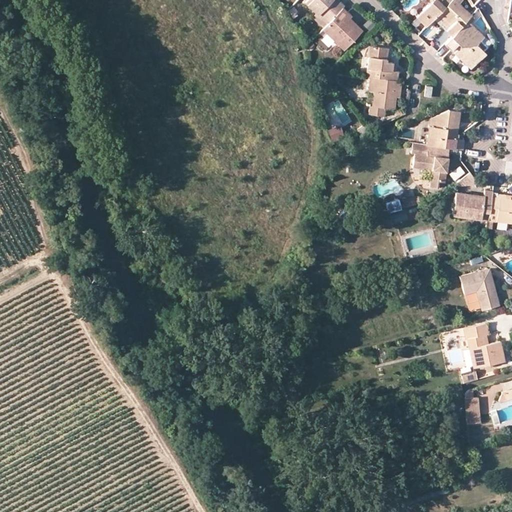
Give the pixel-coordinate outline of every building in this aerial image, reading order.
[(141,0),(148,15),(155,12),(149,0),(141,0)] [(339,0),(338,0),(337,2),(335,0),(308,0),(306,2),(317,12),(328,23),(344,7),(345,5),(339,0)] [(428,0),(430,2),(417,16),(427,26),(433,19),(438,14),(445,6),(439,1),(440,0),(428,0)] [(446,30),(452,36),(470,16),(472,14),(460,2),(462,0),(450,0),(445,6),(438,14),(450,25),(446,30)] [(298,12),(292,5),(288,10),(292,16),(298,12)] [(351,18),(347,14),(349,12),(344,7),(328,23),(324,27),(323,28),(338,43),(344,49),(363,29),(351,18)] [(324,27),(328,23),(317,12),(313,16),(324,27)] [(450,25),(438,14),(433,19),(446,30),(450,25)] [(484,51),(487,46),(481,40),(485,35),(471,23),(474,20),(470,16),(452,36),(445,43),(451,49),(458,42),(461,45),(454,52),(471,68),(485,52),(484,51)] [(384,29),(379,24),(372,31),(378,36),(384,29)] [(323,28),(319,32),(335,47),(338,43),(323,28)] [(312,40),(308,35),(304,39),(306,46),(311,41),(312,40)] [(306,46),(310,50),(315,44),(311,41),(306,46)] [(461,45),(458,42),(451,49),(454,52),(461,45)] [(376,77),(398,79),(399,71),(396,70),(392,70),(393,62),(392,62),(387,61),(387,56),(388,47),(369,45),(368,55),(370,56),(367,76),(371,76),(376,77)] [(376,77),(375,91),(373,105),(370,105),(369,113),(385,115),(386,107),(395,108),(397,96),(398,84),(398,79),(376,77)] [(464,138),(457,138),(460,111),(448,109),(436,115),(435,126),(430,125),(427,144),(450,147),(463,148),(464,138)] [(371,119),(366,120),(370,126),(373,129),(377,127),(371,119)] [(430,125),(424,124),(422,137),(421,143),(427,144),(430,125)] [(373,129),(370,126),(362,129),(365,136),(375,132),(373,129)] [(331,141),(340,138),(337,127),(327,130),(331,141)] [(421,143),(413,142),(412,154),(415,155),(413,167),(432,169),(430,186),(439,187),(440,180),(446,181),(450,147),(427,144),(421,143)] [(459,165),(447,173),(452,180),(463,173),(459,165)] [(485,195),(484,199),(467,197),(468,193),(456,191),(453,214),(481,217),(482,211),(490,212),(492,196),(492,191),(485,190),(485,195)] [(420,202),(418,196),(404,200),(406,206),(420,202)] [(511,198),(492,196),(490,212),(489,218),(493,219),(511,221),(511,198)] [(399,199),(384,201),(386,212),(400,209),(399,199)] [(405,219),(404,213),(393,215),(394,221),(405,219)] [(460,275),(465,292),(477,289),(483,307),(499,303),(495,287),(492,288),(489,276),(492,275),(490,267),(460,275)] [(466,338),(469,337),(475,366),(504,359),(500,341),(489,343),(485,344),(483,334),(487,333),(489,333),(487,323),(465,327),(466,338)] [(479,378),(477,370),(464,374),(466,382),(479,378)] [(511,388),(503,391),(500,401),(511,397),(511,388)] [(478,397),(466,398),(468,422),(480,421),(478,397)]
